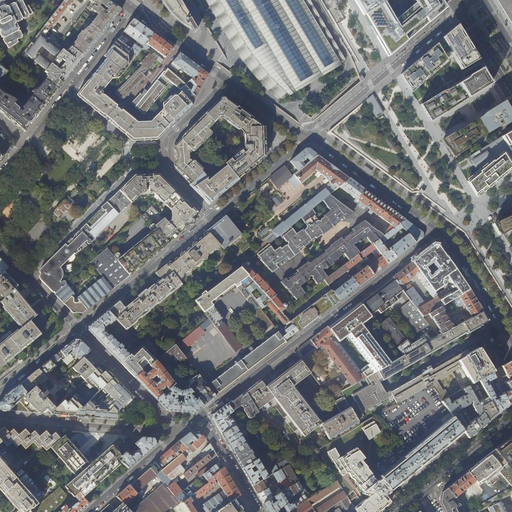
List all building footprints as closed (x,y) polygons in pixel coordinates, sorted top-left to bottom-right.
[(4,0),(0,0),(0,30),(1,31),(9,48),(18,42),(17,40),(22,37),(16,24),(16,22),(33,14),(29,5),(25,7),(22,0),(9,6),(7,6),(4,0)] [(45,25),(49,29),(71,0),(89,0),(94,4),(90,9),(98,15),(102,10),(98,7),(101,4),(105,7),(109,0),(108,0),(64,0),(45,25)] [(117,14),(121,9),(119,7),(115,5),(114,4),(109,0),(105,7),(102,10),(98,15),(91,24),(89,22),(73,43),(71,46),(83,55),(84,56),(91,47),(101,34),(110,23),(117,14)] [(160,0),(165,6),(167,10),(171,14),(174,17),(177,20),(186,27),(194,33),(197,31),(195,28),(196,28),(179,0),(160,0)] [(341,63),(346,60),(339,48),(332,37),(326,26),(319,15),(313,4),(310,0),(206,0),(209,6),(216,17),(222,28),(229,39),(235,50),(243,61),(251,71),(259,81),(269,90),(279,100),(288,94),(295,90),(300,87),(311,81),(321,75),(322,74),(341,63)] [(396,20),(392,13),(370,25),(387,56),(444,8),(439,0),(354,0),(363,14),(386,0),(387,0),(414,0),(415,2),(396,20)] [(511,0),(498,0),(508,15),(511,21),(511,0)] [(142,48),(154,34),(140,23),(134,19),(133,19),(130,23),(128,25),(126,29),(123,31),(137,41),(136,43),(134,41),(131,45),(126,42),(128,39),(121,34),(118,38),(138,53),(142,48)] [(44,35),(49,29),(45,25),(23,52),(46,70),(41,76),(45,79),(57,89),(60,84),(64,79),(62,78),(63,76),(69,69),(71,66),(73,68),(83,55),(71,46),(67,43),(62,49),(44,35)] [(474,56),(456,27),(443,39),(462,70),(477,61),(474,56)] [(160,38),(154,34),(142,48),(147,52),(148,51),(147,50),(150,46),(164,57),(163,58),(165,59),(166,58),(173,48),(160,38)] [(111,47),(104,56),(106,58),(123,72),(131,62),(131,60),(133,60),(134,58),(134,56),(136,55),(138,53),(118,38),(111,47)] [(445,59),(436,44),(400,75),(410,89),(445,59)] [(154,62),(157,59),(151,55),(149,53),(140,63),(142,65),(147,70),(154,62)] [(151,55),(157,59),(161,63),(163,60),(153,53),(151,55)] [(180,53),(169,66),(177,72),(180,69),(181,69),(179,72),(182,73),(183,71),(193,78),(195,76),(200,67),(188,59),(180,53)] [(108,120),(120,130),(127,136),(133,141),(139,141),(155,140),(158,140),(172,125),(181,116),(191,107),(191,106),(193,105),(193,104),(182,92),(177,96),(170,95),(163,102),(164,109),(155,118),(155,119),(152,121),(139,122),(137,120),(121,107),(106,94),(106,95),(104,94),(104,93),(104,92),(104,91),(103,91),(102,91),(103,89),(109,82),(112,79),(119,77),(120,76),(123,72),(106,58),(100,65),(92,76),(87,82),(80,91),(77,95),(108,120)] [(47,103),(53,95),(58,89),(57,89),(45,79),(40,85),(42,86),(28,103),(30,105),(24,112),(10,102),(13,98),(12,97),(9,95),(5,93),(3,93),(2,93),(0,91),(0,77),(7,69),(1,63),(0,63),(0,111),(8,118),(19,127),(25,131),(29,126),(28,125),(29,124),(30,122),(31,123),(35,118),(47,103)] [(118,95),(116,96),(121,100),(122,99),(122,100),(142,80),(145,76),(143,74),(147,70),(142,65),(115,92),(118,95)] [(200,67),(195,76),(193,78),(186,85),(180,89),(180,90),(182,92),(193,104),(205,82),(209,74),(206,72),(200,67)] [(165,71),(163,73),(147,92),(144,90),(143,93),(142,95),(141,95),(140,95),(134,101),(132,103),(136,106),(135,108),(145,115),(150,108),(152,109),(156,104),(153,102),(160,93),(161,94),(165,89),(164,88),(169,81),(176,87),(180,90),(180,89),(186,85),(169,70),(170,69),(168,68),(165,71)] [(491,84),(482,69),(420,107),(430,122),(491,84)] [(362,80),(313,121),(330,133),(383,172),(412,193),(419,193),(427,184),(383,115),(375,98),(374,96),(365,79),(362,80)] [(231,102),(228,100),(228,101),(225,99),(222,99),(220,100),(219,102),(218,101),(211,107),(204,114),(205,116),(204,117),(200,121),(198,120),(194,124),(179,138),(174,144),(174,148),(174,151),(176,155),(176,158),(175,162),(175,169),(177,171),(185,179),(190,184),(203,172),(197,167),(196,168),(193,165),(195,164),(195,163),(195,162),(195,161),(194,160),(193,160),(192,161),(190,159),(191,154),(193,152),(195,153),(196,153),(196,151),(194,149),(197,147),(198,147),(206,139),(206,138),(208,136),(210,138),(211,138),(212,137),(212,135),(212,134),(208,130),(214,124),(213,123),(219,117),(220,117),(222,117),(222,116),(228,120),(238,107),(236,105),(231,102)] [(503,103),(442,141),(451,156),(458,152),(457,150),(504,121),(505,123),(511,118),(509,113),(503,103)] [(228,120),(226,122),(239,130),(240,129),(253,118),(246,112),(238,107),(228,120)] [(255,119),(253,118),(240,129),(244,135),(244,146),(248,146),(248,148),(251,148),(251,151),(249,149),(247,151),(250,154),(250,155),(247,155),(242,150),(225,163),(227,165),(238,179),(240,178),(247,172),(254,166),(260,161),(261,160),(259,158),(262,156),(265,155),(264,127),(263,126),(261,124),(259,122),(255,119)] [(511,130),(495,140),(511,166),(511,130)] [(478,172),(467,181),(477,197),(511,168),(511,166),(495,140),(469,157),(478,172)] [(310,161),(317,155),(315,153),(313,151),(309,148),(305,149),(299,154),(290,161),(297,171),(304,165),(302,162),(304,160),(305,161),(305,160),(307,158),(310,161)] [(329,195),(339,186),(349,178),(339,171),(324,160),(317,155),(310,161),(304,165),(297,171),(291,175),(284,166),(269,178),(277,188),(288,178),(294,186),(299,182),(300,183),(315,170),(325,177),(329,183),(324,187),(325,189),(286,220),(274,229),(279,236),(289,227),(300,218),(311,209),(322,200),(329,195)] [(203,172),(190,184),(192,186),(199,193),(205,198),(209,203),(212,201),(220,194),(227,188),(233,183),(238,179),(227,165),(208,180),(207,179),(208,178),(203,172)] [(151,174),(148,174),(149,192),(153,192),(172,211),(172,220),(169,223),(179,234),(184,230),(195,221),(191,218),(198,212),(194,208),(186,200),(177,192),(169,184),(162,177),(159,174),(151,174)] [(134,175),(119,190),(131,203),(142,193),(146,193),(145,175),(140,175),(134,175)] [(349,178),(339,186),(348,192),(356,198),(357,199),(365,190),(358,184),(349,178)] [(83,226),(80,229),(92,242),(95,238),(94,238),(125,207),(126,208),(131,203),(119,190),(116,193),(97,212),(83,226)] [(375,197),(365,190),(357,199),(366,206),(367,207),(370,209),(373,211),(379,216),(387,206),(381,202),(375,197)] [(273,251),(268,244),(256,254),(260,259),(259,260),(271,272),(278,268),(277,267),(288,259),(288,260),(293,256),(300,251),(299,250),(307,243),(317,236),(317,237),(319,236),(321,234),(322,235),(333,226),(336,223),(343,218),(343,219),(350,214),(353,212),(329,195),(322,200),(329,210),(322,215),(323,217),(319,219),(319,220),(316,220),(316,218),(313,214),(314,213),(311,209),(300,218),(306,225),(305,228),(302,229),(302,228),(295,234),(289,227),(279,236),(281,239),(282,238),(285,242),(286,242),(286,245),(284,245),(280,249),(278,247),(273,251)] [(282,201),(277,195),(272,198),(278,205),(282,201)] [(53,212),(59,217),(72,203),(71,201),(67,197),(53,212)] [(357,199),(356,198),(354,201),(355,202),(355,203),(364,209),(366,206),(357,199)] [(401,216),(387,206),(379,216),(387,222),(391,224),(394,227),(405,219),(401,216)] [(151,221),(145,213),(143,215),(141,217),(147,224),(151,221)] [(511,214),(506,218),(494,223),(497,228),(501,234),(511,228),(511,214)] [(216,224),(207,231),(221,246),(224,249),(241,235),(225,216),(216,224)] [(155,225),(157,227),(169,242),(174,238),(179,234),(169,223),(164,218),(155,225)] [(410,233),(417,242),(419,240),(423,237),(423,233),(414,226),(405,219),(394,227),(384,235),(381,237),(382,239),(383,240),(386,244),(387,243),(385,241),(403,227),(406,232),(408,230),(410,233)] [(358,225),(356,227),(367,237),(373,243),(378,239),(381,237),(384,235),(382,233),(363,222),(361,223),(358,225)] [(394,227),(391,224),(386,230),(382,233),(384,235),(394,227)] [(270,229),(268,226),(260,232),(263,235),(270,229)] [(167,244),(169,242),(157,227),(116,260),(129,275),(133,272),(151,257),(167,244)] [(348,234),(356,243),(359,241),(360,242),(367,237),(356,227),(352,230),(353,230),(348,234)] [(47,261),(39,269),(39,271),(39,277),(40,279),(46,285),(52,292),(53,293),(54,294),(66,284),(65,281),(64,280),(63,280),(62,281),(61,281),(60,281),(61,279),(62,277),(62,274),(62,272),(62,270),(60,267),(74,254),(76,255),(78,254),(87,248),(85,244),(86,244),(88,244),(90,244),(91,243),(91,242),(92,242),(80,229),(75,234),(62,247),(47,261)] [(221,246),(207,231),(204,234),(204,238),(190,249),(173,263),(170,262),(166,265),(178,280),(195,267),(196,267),(203,260),(221,246)] [(255,251),(256,254),(268,244),(276,238),(273,233),(267,238),(269,240),(255,251)] [(417,242),(410,233),(409,235),(408,234),(397,243),(396,242),(395,243),(396,243),(389,248),(391,250),(397,258),(402,253),(410,248),(417,242)] [(337,240),(352,259),(358,255),(360,253),(356,247),(354,246),(355,243),(356,243),(348,234),(342,238),(340,240),(340,239),(337,240)] [(388,252),(378,239),(373,243),(388,264),(390,262),(397,258),(391,250),(388,252)] [(347,262),(352,259),(337,240),(330,246),(328,247),(328,248),(323,252),(324,253),(332,263),(342,255),(347,262)] [(388,264),(373,243),(360,253),(358,255),(362,260),(363,261),(364,263),(364,264),(373,275),(379,271),(388,264)] [(415,259),(410,263),(420,276),(425,273),(423,270),(422,270),(421,271),(420,269),(421,267),(422,268),(428,264),(428,262),(430,260),(431,259),(430,258),(431,258),(433,261),(432,261),(432,263),(434,265),(444,257),(440,252),(437,247),(432,246),(430,247),(428,249),(415,259)] [(116,260),(109,251),(106,248),(102,252),(90,262),(102,277),(112,289),(113,290),(123,282),(130,276),(129,275),(116,260)] [(332,263),(324,253),(315,260),(309,264),(308,262),(305,264),(297,270),(297,271),(291,276),(286,279),(286,278),(281,281),(280,282),(296,300),(305,294),(300,287),(307,282),(306,281),(309,279),(310,277),(313,277),(313,279),(317,285),(322,281),(326,278),(323,270),(327,267),(328,268),(334,264),(333,262),(332,263)] [(362,260),(358,255),(352,259),(347,262),(341,267),(345,272),(349,278),(357,288),(364,283),(369,279),(373,275),(364,264),(360,267),(362,269),(354,275),(351,272),(348,274),(346,271),(362,260)] [(449,263),(444,257),(434,265),(436,268),(438,267),(440,270),(438,272),(437,271),(433,275),(434,276),(428,280),(427,278),(425,275),(425,274),(425,273),(420,276),(432,293),(441,286),(440,284),(440,283),(440,282),(441,281),(440,280),(445,276),(454,270),(449,263)] [(0,258),(0,275),(4,272),(9,267),(3,261),(0,258)] [(241,264),(255,280),(260,286),(261,286),(262,287),(262,288),(263,288),(263,289),(265,291),(281,312),(286,308),(285,307),(286,307),(287,306),(287,304),(286,304),(285,303),(284,303),(283,304),(283,305),(274,296),(275,295),(256,274),(255,275),(247,266),(248,266),(249,265),(249,263),(248,262),(247,262),(241,264)] [(432,293),(420,276),(410,263),(401,270),(391,278),(398,288),(414,275),(433,302),(424,307),(410,289),(407,291),(405,288),(402,289),(401,288),(399,289),(404,295),(409,302),(421,318),(427,315),(441,307),(442,306),(438,301),(436,299),(434,296),(432,293)] [(245,289),(255,280),(241,264),(208,290),(205,289),(202,292),(203,293),(194,299),(209,319),(235,353),(238,350),(242,348),(221,321),(222,320),(222,319),(222,317),(221,316),(213,305),(236,287),(236,288),(236,287),(254,310),(252,311),(270,337),(277,331),(260,309),(245,289)] [(180,283),(178,280),(166,265),(158,271),(156,273),(162,280),(157,283),(131,304),(129,306),(123,310),(118,304),(115,306),(108,312),(116,320),(124,328),(125,329),(180,283)] [(345,272),(341,267),(326,278),(322,281),(326,286),(345,272)] [(461,281),(454,270),(445,276),(452,288),(453,288),(455,291),(448,295),(438,301),(442,306),(449,302),(468,290),(461,281)] [(0,294),(2,297),(6,292),(8,294),(14,289),(18,285),(15,283),(10,277),(4,272),(0,275),(0,294)] [(66,284),(54,294),(62,302),(69,309),(72,313),(82,313),(84,312),(95,303),(105,295),(112,289),(102,277),(77,297),(78,299),(78,301),(77,303),(75,303),(74,302),(74,294),(66,284)] [(346,296),(357,288),(349,278),(331,293),(338,303),(346,296)] [(364,298),(358,302),(359,304),(369,316),(376,311),(379,315),(404,295),(399,289),(398,288),(391,278),(390,278),(387,280),(379,286),(372,292),(364,298)] [(280,326),(276,329),(277,331),(285,341),(286,342),(290,339),(299,332),(290,321),(281,312),(265,291),(260,286),(255,280),(245,289),(260,309),(266,305),(272,313),(276,314),(286,326),(282,329),(280,326)] [(19,295),(14,289),(8,294),(0,302),(21,327),(2,343),(0,340),(0,375),(9,368),(17,362),(12,356),(21,349),(34,339),(39,335),(40,333),(38,330),(33,325),(30,320),(36,315),(34,313),(32,311),(27,305),(19,295)] [(331,293),(331,290),(290,321),(299,332),(308,325),(329,309),(330,309),(338,303),(331,293)] [(439,336),(479,313),(481,312),(473,300),(468,290),(449,302),(454,310),(460,306),(461,307),(462,306),(466,313),(461,316),(459,314),(451,319),(453,322),(448,325),(441,313),(444,311),(441,307),(427,315),(429,319),(430,318),(438,331),(437,332),(439,336)] [(421,318),(409,302),(398,310),(419,339),(431,331),(421,318)] [(360,325),(370,318),(369,316),(359,304),(355,307),(340,318),(327,329),(335,340),(337,342),(346,336),(367,365),(382,354),(360,325)] [(116,320),(108,312),(107,311),(88,326),(88,330),(95,337),(105,347),(113,338),(109,334),(108,335),(103,330),(104,328),(108,325),(110,325),(116,320)] [(403,356),(377,371),(381,380),(385,378),(400,369),(419,358),(428,353),(429,354),(430,353),(438,349),(437,348),(449,341),(450,342),(484,323),(482,318),(479,313),(439,336),(436,338),(403,356)] [(379,324),(397,348),(399,347),(404,343),(405,342),(387,318),(379,324)] [(200,326),(203,329),(210,323),(207,320),(200,326)] [(199,327),(176,345),(182,352),(205,333),(199,327)] [(335,340),(327,329),(326,327),(322,330),(318,333),(296,350),(303,359),(319,346),(350,387),(364,379),(360,374),(356,377),(331,343),(335,340)] [(277,347),(285,341),(277,331),(270,337),(211,383),(219,392),(232,382),(250,368),(258,362),(265,356),(277,347)] [(399,349),(403,356),(436,338),(431,331),(419,339),(420,340),(417,342),(416,342),(411,345),(412,345),(408,347),(407,345),(405,345),(404,343),(399,347),(400,348),(399,349)] [(120,345),(113,338),(105,347),(111,353),(116,358),(121,364),(130,355),(123,347),(121,344),(120,345)] [(73,351),(82,342),(80,340),(74,340),(72,341),(60,351),(66,357),(68,356),(66,354),(71,349),(73,351)] [(73,359),(71,357),(74,355),(80,361),(83,357),(90,350),(85,345),(82,342),(73,351),(68,356),(66,357),(62,360),(62,361),(66,365),(73,359)] [(127,369),(135,377),(143,371),(141,369),(148,363),(150,365),(156,360),(140,344),(130,355),(121,364),(127,369)] [(175,345),(160,357),(161,359),(162,358),(166,363),(172,359),(170,357),(173,355),(175,358),(174,359),(176,362),(178,360),(186,369),(191,365),(175,345)] [(394,405),(429,385),(440,402),(446,399),(461,390),(466,387),(476,381),(490,373),(491,373),(487,366),(476,349),(467,354),(465,351),(454,357),(453,355),(387,393),(389,395),(394,405)] [(62,360),(66,357),(60,351),(58,353),(50,360),(53,364),(56,362),(57,362),(59,361),(59,360),(60,359),(62,360)] [(83,357),(80,361),(72,368),(85,380),(96,370),(93,367),(90,364),(89,363),(86,360),(83,357)] [(56,367),(53,364),(50,360),(47,362),(39,369),(46,376),(53,369),(56,367)] [(150,365),(152,369),(146,375),(143,371),(135,377),(138,381),(141,383),(148,391),(156,399),(172,386),(175,384),(156,360),(150,365)] [(493,379),(496,384),(497,387),(500,386),(504,384),(511,379),(511,360),(491,373),(490,373),(493,379)] [(327,440),(357,424),(358,425),(379,414),(394,405),(389,395),(385,397),(376,382),(379,381),(381,380),(377,371),(364,379),(350,387),(339,393),(348,408),(320,424),(291,386),(308,374),(299,361),(295,364),(264,387),(258,380),(256,382),(246,390),(258,409),(272,399),(302,438),(318,425),(327,440)] [(96,370),(85,380),(91,387),(94,385),(96,387),(98,385),(101,389),(102,388),(114,377),(112,374),(107,369),(103,373),(100,370),(98,368),(96,370)] [(45,376),(46,376),(39,369),(32,374),(20,384),(27,393),(25,395),(13,406),(9,410),(20,411),(39,413),(46,408),(51,413),(64,400),(77,388),(68,379),(67,379),(64,375),(58,381),(54,385),(45,376)] [(46,376),(45,376),(54,385),(58,381),(54,376),(57,373),(53,369),(46,376)] [(486,383),(493,379),(490,373),(476,381),(480,388),(496,415),(501,411),(507,406),(501,395),(495,398),(494,401),(493,401),(492,401),(493,398),(492,397),(493,396),(487,385),(485,386),(483,382),(485,381),(486,383)] [(215,395),(199,376),(191,383),(191,384),(188,387),(190,388),(203,405),(209,400),(212,397),(215,395)] [(116,378),(114,377),(102,388),(110,395),(99,405),(96,405),(95,406),(89,400),(82,407),(73,416),(85,417),(104,418),(117,420),(118,412),(133,396),(130,393),(129,392),(124,387),(119,382),(116,378)] [(511,379),(504,384),(508,391),(501,394),(501,395),(507,406),(511,401),(511,379)] [(23,394),(25,395),(27,393),(20,384),(11,391),(0,400),(0,409),(9,410),(13,406),(11,404),(14,402),(13,401),(14,401),(15,401),(23,394)] [(181,390),(172,386),(156,399),(162,405),(163,406),(166,409),(169,411),(179,412),(180,402),(180,396),(181,390)] [(448,403),(446,399),(440,402),(452,419),(462,432),(464,436),(467,439),(478,430),(480,428),(486,423),(470,394),(466,387),(461,390),(463,394),(464,393),(465,396),(462,398),(462,397),(451,403),(452,403),(448,405),(447,403),(448,403)] [(181,390),(180,396),(184,396),(183,402),(180,402),(179,412),(193,413),(196,412),(199,409),(203,406),(203,405),(190,388),(181,390)] [(470,394),(486,423),(491,419),(496,415),(480,388),(470,394)] [(232,400),(227,403),(233,411),(241,406),(248,419),(251,417),(251,418),(255,416),(255,415),(260,412),(258,409),(246,390),(242,393),(239,396),(232,401),(232,400)] [(51,413),(50,414),(61,415),(73,416),(82,407),(79,404),(81,403),(78,400),(80,398),(75,394),(67,402),(64,400),(51,413)] [(230,428),(236,425),(232,418),(230,419),(228,415),(233,411),(227,403),(219,409),(213,414),(212,418),(217,427),(221,434),(227,430),(230,428)] [(459,434),(462,432),(452,419),(410,453),(380,478),(378,477),(377,477),(379,479),(389,491),(426,460),(459,434)] [(372,422),(361,429),(367,441),(371,439),(369,435),(373,433),(374,436),(378,433),(372,422)] [(239,429),(236,425),(230,428),(232,432),(231,433),(230,431),(229,432),(230,433),(229,434),(227,430),(221,434),(226,441),(229,447),(232,451),(237,448),(235,444),(238,442),(240,446),(246,442),(243,436),(246,435),(246,433),(244,430),(242,429),(241,430),(240,428),(239,429)] [(0,486),(3,490),(14,503),(19,509),(15,511),(51,511),(69,497),(59,486),(38,505),(0,462),(0,440),(2,439),(7,445),(12,440),(17,446),(20,443),(25,449),(33,442),(38,448),(41,445),(46,451),(51,446),(60,438),(55,433),(51,436),(49,434),(46,431),(42,433),(37,428),(32,433),(28,428),(27,427),(21,432),(16,426),(9,432),(4,427),(0,430),(0,429),(0,486)] [(197,440),(189,433),(185,436),(180,440),(187,448),(197,440)] [(511,434),(495,448),(507,462),(511,457),(511,434)] [(205,437),(202,435),(197,440),(187,448),(181,453),(180,454),(177,456),(169,463),(163,468),(162,469),(156,474),(157,475),(163,483),(167,487),(183,474),(176,466),(196,449),(202,445),(206,439),(205,437)] [(60,438),(51,446),(60,456),(57,459),(62,465),(65,462),(76,474),(78,476),(66,487),(74,497),(75,496),(79,493),(82,496),(119,463),(116,461),(120,457),(121,456),(112,445),(88,466),(86,464),(87,463),(63,436),(60,438)] [(136,448),(133,451),(135,453),(137,452),(142,457),(148,451),(157,444),(155,438),(146,437),(143,437),(135,444),(139,449),(138,450),(136,448)] [(187,448),(180,440),(175,444),(170,448),(177,456),(180,454),(177,451),(179,449),(181,451),(180,452),(181,453),(187,448)] [(256,460),(246,442),(240,446),(242,449),(239,451),(237,448),(232,451),(237,460),(242,468),(248,465),(245,461),(249,459),(251,463),(256,460)] [(202,458),(213,449),(212,447),(210,444),(202,450),(204,452),(200,455),(202,458)] [(163,455),(168,462),(169,463),(177,456),(170,448),(167,451),(163,455)] [(507,462),(495,448),(477,463),(476,464),(469,470),(464,473),(456,480),(446,488),(455,498),(463,491),(463,492),(464,491),(464,490),(473,483),(475,481),(479,485),(484,481),(487,483),(500,473),(511,487),(511,468),(509,465),(507,462)] [(216,454),(213,449),(202,458),(200,460),(196,463),(183,474),(167,487),(175,497),(176,496),(182,492),(174,483),(177,481),(178,482),(180,480),(184,476),(186,479),(211,459),(211,458),(216,454)] [(332,449),(325,453),(339,474),(341,476),(344,474),(346,474),(361,492),(361,495),(364,496),(365,495),(366,497),(366,498),(358,505),(358,506),(355,508),(352,509),(353,511),(377,511),(384,506),(389,503),(383,496),(389,491),(379,479),(376,481),(373,481),(369,477),(370,476),(361,465),(362,465),(359,461),(362,459),(354,449),(344,454),(345,455),(340,459),(339,458),(337,458),(332,449)] [(126,452),(121,456),(120,457),(122,459),(121,461),(129,468),(133,464),(142,457),(137,452),(135,453),(133,451),(131,452),(131,454),(132,456),(131,456),(126,452)] [(168,462),(163,455),(160,458),(155,462),(156,463),(162,469),(163,468),(162,465),(163,465),(163,466),(168,462)] [(269,476),(258,458),(256,460),(251,463),(248,465),(242,468),(246,474),(252,485),(259,481),(258,479),(257,480),(256,478),(260,476),(263,479),(269,476)] [(220,461),(214,466),(202,476),(206,481),(224,467),(222,464),(220,461)] [(162,469),(156,463),(150,468),(156,474),(162,469)] [(202,476),(214,466),(211,463),(197,475),(199,478),(202,476)] [(271,502),(272,501),(272,500),(271,501),(270,499),(263,503),(267,510),(267,511),(286,511),(306,500),(305,494),(307,494),(304,490),(303,490),(288,465),(282,468),(287,477),(292,485),(286,489),(288,492),(286,493),(286,494),(287,495),(288,496),(289,495),(291,497),(294,495),(297,499),(289,505),(281,493),(274,497),(277,501),(272,503),(271,502)] [(273,474),(278,470),(275,465),(270,469),(273,474)] [(225,468),(224,467),(206,481),(207,483),(209,482),(225,469),(225,468)] [(156,474),(150,468),(139,478),(130,485),(130,486),(137,493),(157,475),(156,474)] [(232,481),(225,469),(209,482),(207,483),(192,495),(188,498),(183,502),(190,511),(196,511),(190,503),(199,498),(216,485),(216,483),(218,482),(227,497),(224,499),(220,492),(202,505),(204,508),(203,508),(205,511),(215,511),(217,511),(234,499),(237,497),(240,495),(232,481)] [(280,469),(278,470),(273,474),(278,482),(285,478),(280,469)] [(270,475),(269,476),(263,479),(259,481),(252,485),(255,490),(257,494),(266,489),(263,484),(266,482),(267,484),(268,483),(268,481),(270,480),(269,479),(272,477),(270,475)] [(206,481),(202,476),(199,478),(198,479),(203,484),(206,481)] [(287,477),(285,478),(278,482),(269,487),(271,490),(277,486),(277,485),(282,482),(286,489),(292,485),(287,477)] [(308,506),(338,487),(334,482),(306,500),(286,511),(302,511),(309,507),(308,506)] [(102,511),(168,511),(180,502),(176,496),(175,497),(167,487),(163,483),(143,500),(130,511),(124,504),(122,503),(115,510),(109,504),(101,511),(102,511)] [(124,504),(137,493),(130,486),(129,485),(122,491),(116,496),(117,497),(122,503),(124,504)] [(511,487),(468,511),(478,511),(487,508),(489,511),(507,511),(505,510),(506,509),(503,506),(504,504),(501,502),(501,501),(497,503),(497,501),(510,495),(511,498),(511,487)] [(186,488),(182,491),(188,498),(192,495),(186,488)] [(266,489),(257,494),(260,499),(263,503),(270,499),(273,497),(268,488),(266,489)] [(455,498),(446,488),(443,491),(442,492),(440,502),(441,504),(445,511),(458,511),(456,506),(460,504),(455,498)] [(182,491),(182,492),(176,496),(180,502),(182,501),(183,502),(188,498),(182,491)] [(322,511),(340,501),(345,497),(341,492),(311,511),(322,511)] [(89,504),(82,496),(79,493),(75,496),(79,501),(77,503),(72,507),(72,508),(71,509),(69,509),(65,504),(61,508),(64,511),(79,511),(86,506),(89,504)] [(345,497),(340,501),(346,511),(339,511),(337,509),(331,511),(353,511),(352,509),(345,497)] [(235,501),(234,499),(217,511),(242,511),(237,504),(235,501)] [(190,511),(183,502),(182,501),(180,502),(168,511),(190,511)]
